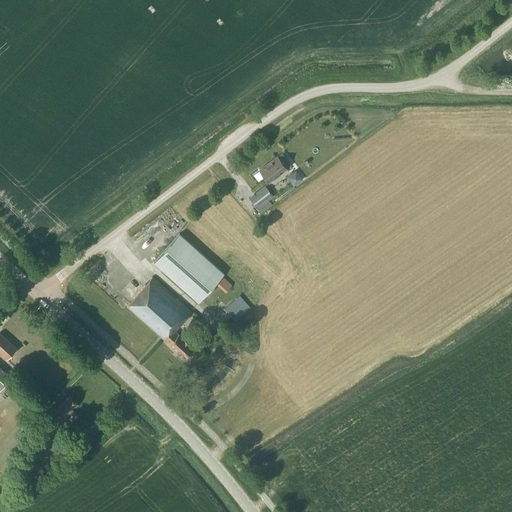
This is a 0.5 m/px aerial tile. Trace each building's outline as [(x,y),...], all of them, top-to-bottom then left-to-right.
[(264,176),(269,182),(287,169),(277,156),(259,169),(264,176)] [(264,176),(259,169),(253,174),(258,181),(264,176)] [(296,171),(288,177),(294,185),(302,179),(296,171)] [(273,197),(265,185),(248,197),(260,214),(272,205),(269,200),(273,197)] [(198,301),(224,273),(179,233),(154,262),(198,301)] [(185,358),(194,347),(179,334),(178,334),(175,331),(192,312),(152,277),(127,306),(169,344),(185,358)] [(235,320),(250,307),(239,295),(224,308),(235,320)] [(0,353),(6,359),(17,348),(0,331),(0,353)] [(0,389),(11,377),(0,367),(0,389)] [(65,416),(77,403),(69,396),(57,409),(53,414),(57,418),(62,413),(65,416)]
